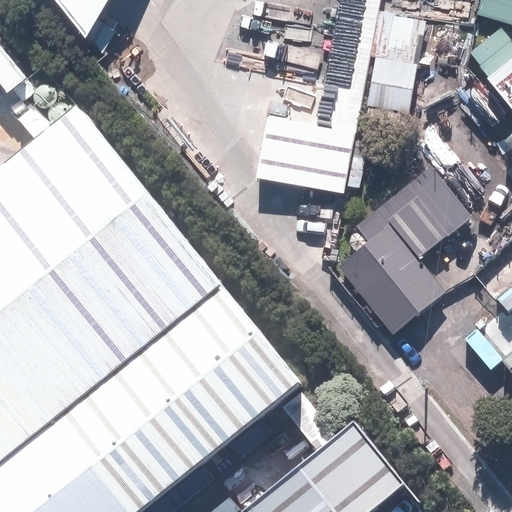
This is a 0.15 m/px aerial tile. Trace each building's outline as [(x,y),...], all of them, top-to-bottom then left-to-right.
[(62,0),(88,41),(113,0),(62,0)] [(382,10),(363,104),(410,114),(430,19),(382,10)] [(511,65),(494,80),(511,103),(511,65)] [(0,467),(54,424),(215,288),(77,114),(0,174),(0,467)] [(321,177),(307,187),(330,217),(344,206),(321,177)] [(440,305),(385,233),(331,274),(386,346),(440,305)] [(511,245),(473,279),(494,305),(511,289),(511,245)] [(0,511),(145,511),(305,383),(227,288),(0,473),(0,511)] [(386,511),(414,490),(361,425),(252,511),(386,511)]
